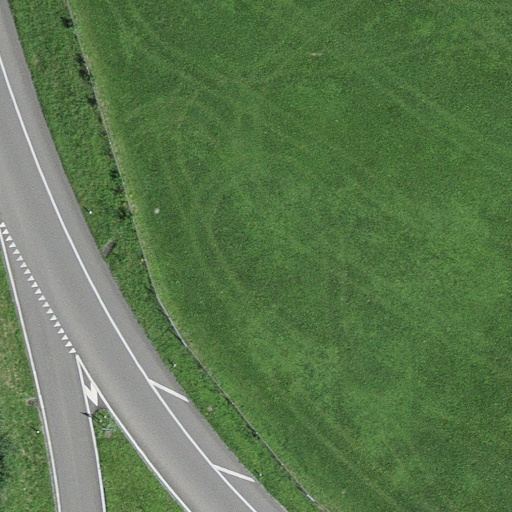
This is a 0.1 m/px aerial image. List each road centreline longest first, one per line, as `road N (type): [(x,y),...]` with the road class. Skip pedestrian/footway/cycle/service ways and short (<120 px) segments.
road 1 (motorway): [(228,511),(133,388),(18,194)]
road 2 (motorway): [(82,511),(18,194)]
